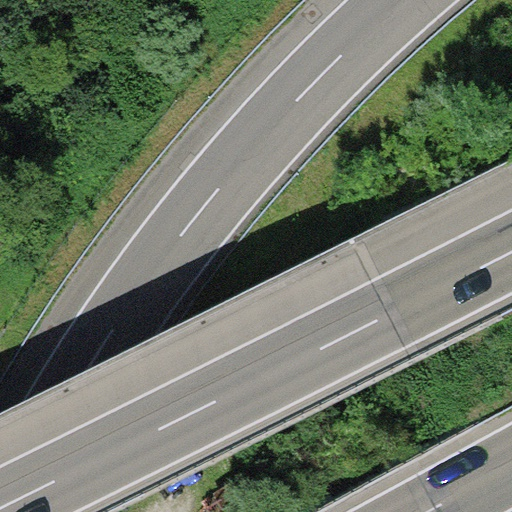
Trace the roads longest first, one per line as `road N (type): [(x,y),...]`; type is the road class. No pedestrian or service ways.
road 1 (motorway): [(400,0),(201,208),(6,511)]
road 2 (motorway): [(511,251),(0,505)]
